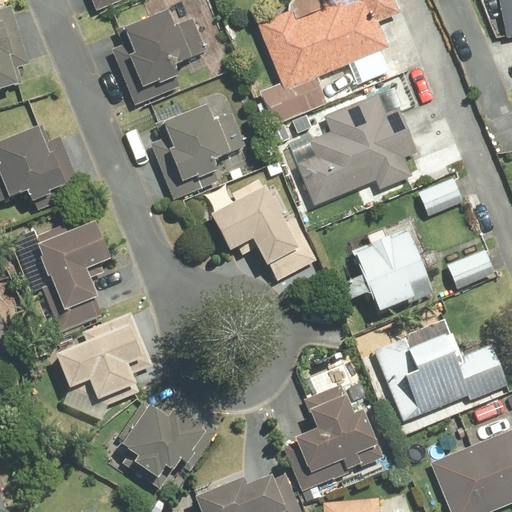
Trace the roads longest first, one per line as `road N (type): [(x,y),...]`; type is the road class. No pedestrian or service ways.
road 1 (residential): [(150,256),(255,296),(284,329),(285,362),(259,388),(213,392),(189,375)]
road 2 (residential): [(49,0),(150,256)]
road 3 (residential): [(454,0),(511,124)]
road 4 (residential): [(189,375),(150,256)]
